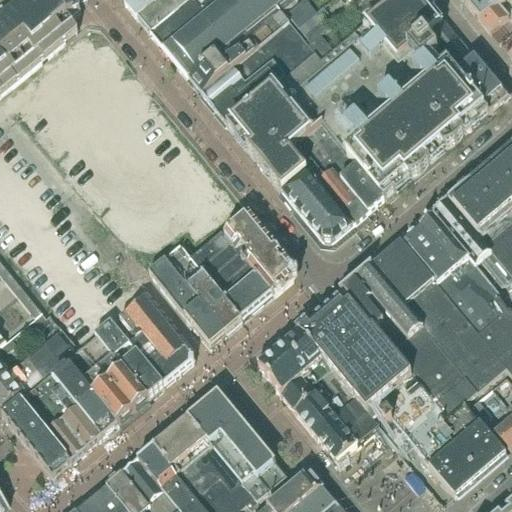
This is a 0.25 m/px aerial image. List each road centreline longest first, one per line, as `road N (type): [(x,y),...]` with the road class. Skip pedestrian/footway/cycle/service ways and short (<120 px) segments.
road 1 (residential): [(511,130),(327,285),(93,0)]
road 2 (residential): [(117,256),(5,122)]
